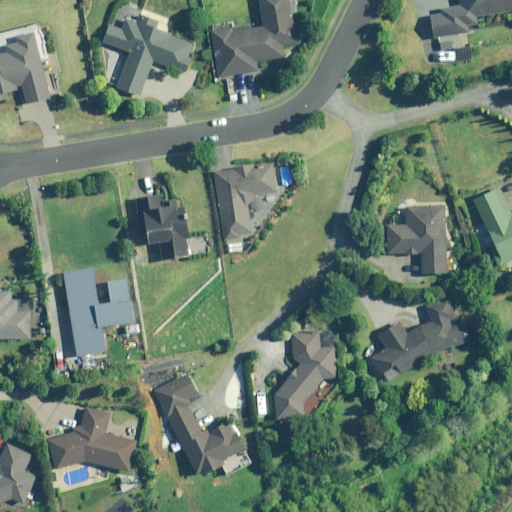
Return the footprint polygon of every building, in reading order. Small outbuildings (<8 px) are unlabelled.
[(249,24),(229,27),(229,21),(212,23),(213,29),(212,30),(211,30),(218,76),(259,70),(258,61),(285,57),(283,46),(301,43),(298,22),(295,22),(292,0),(260,0),(264,27),(250,29),(249,24)] [(511,0),(460,0),(461,4),(442,7),(443,12),(430,15),(438,51),(461,46),(458,35),(470,33),(468,25),(478,23),(476,18),(511,10),(511,0)] [(163,22),(142,15),(139,23),(125,18),(123,26),(110,22),(103,43),(131,52),(118,89),(142,97),(155,59),(189,71),(198,41),(161,29),(163,22)] [(52,98),(34,32),(20,36),(22,42),(7,46),(8,52),(0,54),(0,99),(16,96),(19,107),(52,98)] [(222,242),(226,241),(228,253),(242,251),(241,238),(240,235),(253,233),(250,205),(256,194),(278,191),(274,164),(255,166),(255,163),(234,166),(235,169),(215,172),(214,172),(222,242)] [(511,211),(502,188),(475,200),(503,263),(511,258),(511,211)] [(193,236),(191,216),(189,203),(180,204),(179,199),(171,200),(171,205),(162,207),(160,194),(152,196),(154,209),(147,210),(152,244),(170,241),(172,257),(190,255),(187,237),(193,236)] [(448,273),(447,205),(406,206),(406,224),(388,224),(389,253),(423,253),(423,274),(448,273)] [(130,324),(131,333),(144,331),(142,322),(137,323),(129,278),(109,281),(112,301),(101,302),(95,266),(64,271),(78,356),(109,351),(105,328),(110,327),(112,336),(126,334),(124,325),(130,324)] [(14,299),(15,288),(0,287),(0,338),(30,339),(31,310),(19,310),(19,299),(14,299)] [(433,320),(406,331),(400,320),(377,334),(387,349),(371,359),(385,383),(430,355),(473,342),(464,320),(459,322),(448,296),(427,305),(433,320)] [(302,363),(274,396),(275,419),(308,418),(308,400),(326,378),(340,378),(340,344),(321,344),(320,332),(291,332),(291,363),(302,363)] [(190,373),(154,389),(177,440),(181,438),(197,473),(202,470),(204,476),(235,463),(233,459),(250,451),(235,418),(202,432),(191,407),(195,404),(193,400),(201,397),(190,373)] [(72,426),(74,433),(49,439),(57,471),(89,463),(133,471),(140,439),(107,433),(111,411),(86,407),(83,423),(72,426)] [(301,426),(280,424),(278,445),(298,447),(301,426)] [(7,441),(6,445),(1,443),(0,447),(0,457),(1,458),(0,460),(0,503),(2,503),(3,509),(25,503),(27,504),(38,475),(26,470),(34,452),(7,441)]
